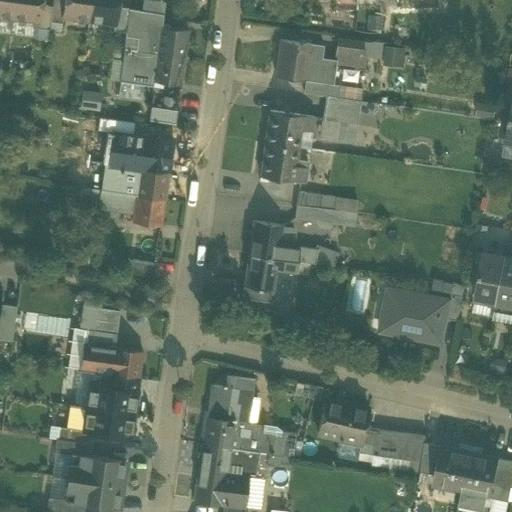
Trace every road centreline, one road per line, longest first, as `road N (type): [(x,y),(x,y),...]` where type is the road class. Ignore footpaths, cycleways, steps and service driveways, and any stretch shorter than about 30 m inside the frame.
road 1 (residential): [(179,337),(511,422)]
road 2 (residential): [(226,0),(179,337)]
road 3 (residential): [(179,337),(155,511)]
